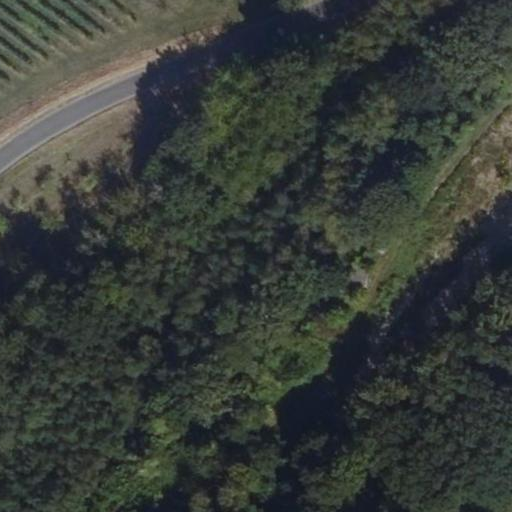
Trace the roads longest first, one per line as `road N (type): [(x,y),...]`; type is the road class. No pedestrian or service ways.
road 1 (track): [(511,95),(233,471),(234,511)]
road 2 (unclassified): [(0,164),(291,23),(358,0)]
